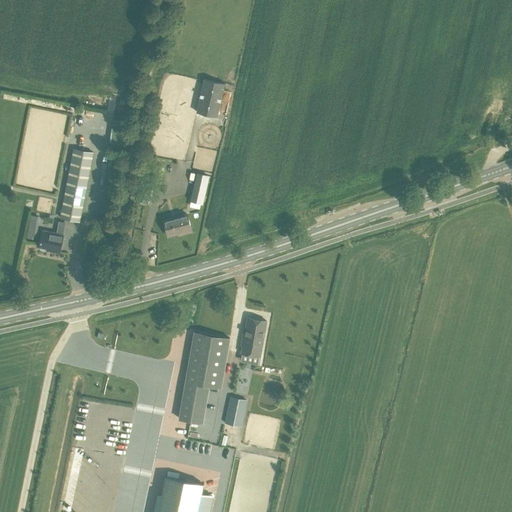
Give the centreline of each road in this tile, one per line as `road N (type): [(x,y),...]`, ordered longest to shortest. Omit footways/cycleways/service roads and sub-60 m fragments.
road 1 (primary): [(0,320),(194,272),(340,224)]
road 2 (primary): [(340,224),(511,166)]
